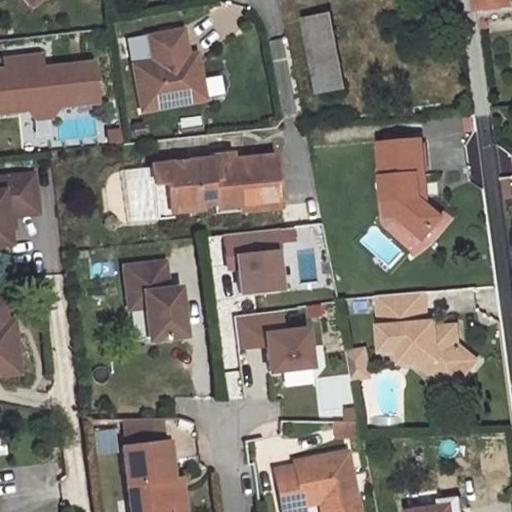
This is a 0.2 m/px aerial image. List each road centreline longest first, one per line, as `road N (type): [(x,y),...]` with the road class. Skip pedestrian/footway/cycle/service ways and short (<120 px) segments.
road 1 (residential): [(470,0),(511,286)]
road 2 (unclassified): [(46,262),(66,511)]
